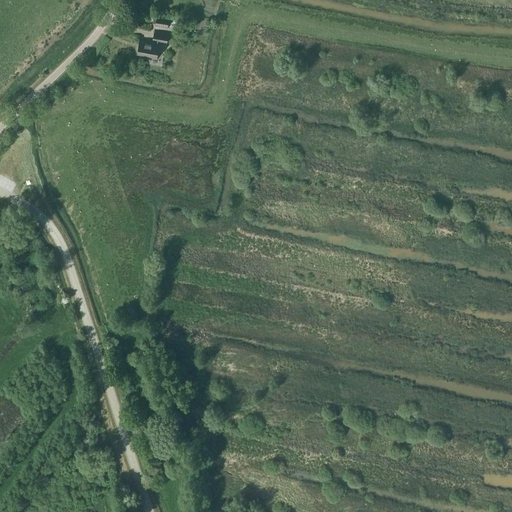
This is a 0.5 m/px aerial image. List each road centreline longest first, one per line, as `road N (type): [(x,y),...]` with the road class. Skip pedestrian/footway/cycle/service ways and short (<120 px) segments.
road 1 (unclassified): [(149,511),(66,255),(39,214),(0,190)]
road 2 (tertiary): [(0,127),(95,35),(117,0)]
